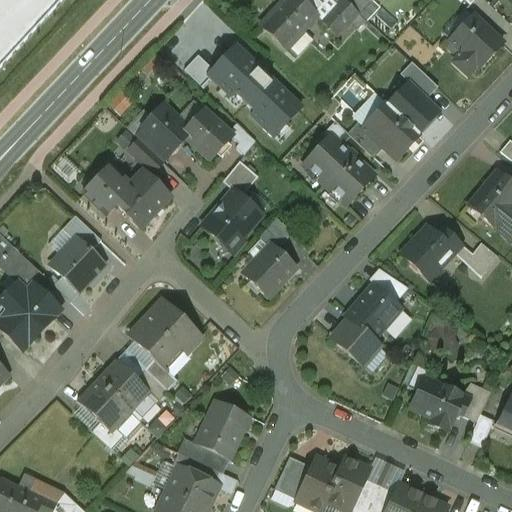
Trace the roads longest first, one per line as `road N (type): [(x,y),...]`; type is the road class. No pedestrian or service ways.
road 1 (residential): [(278,353),(286,325),(312,295),(511,84)]
road 2 (residential): [(0,439),(155,256)]
road 3 (residential): [(294,406),(511,503)]
road 4 (secondary): [(0,155),(149,0)]
road 5 (residential): [(278,353),(255,348),(155,256)]
